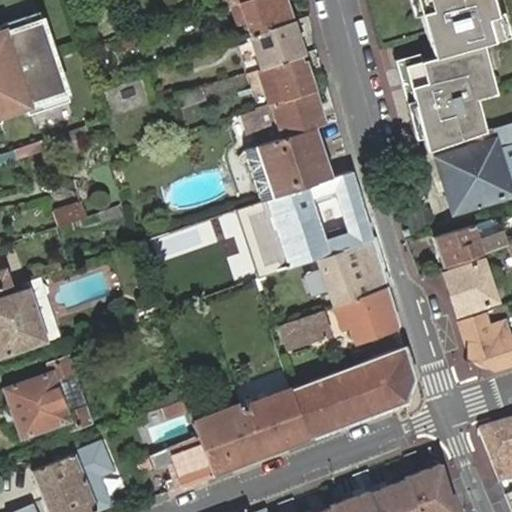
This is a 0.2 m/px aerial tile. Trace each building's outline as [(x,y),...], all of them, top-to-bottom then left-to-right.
[(244,21),(249,34),(291,20),(284,0),(242,0),(232,3),(239,22),(244,21)] [(401,67),(425,154),(464,139),(486,132),(476,98),(494,92),(481,45),(502,39),(491,0),(414,0),(430,58),(401,67)] [(0,114),(24,107),(26,114),(64,102),(35,13),(0,24),(0,114)] [(291,20),(249,34),(258,60),(243,67),(245,73),(255,70),(295,57),(303,54),(291,20)] [(298,64),(295,57),(255,70),(266,105),(310,90),(301,63),(298,64)] [(322,124),(310,90),(266,105),(258,108),(235,116),(246,147),(269,140),(278,137),(322,124)] [(191,103),(188,93),(173,98),(176,108),(191,103)] [(511,122),(490,130),(486,132),(464,139),(467,148),(434,159),(451,214),(511,195),(511,122)] [(244,148),(249,163),(320,140),(316,127),(322,125),(322,124),(278,137),(269,140),(244,148)] [(320,140),(249,163),(261,200),(314,182),(303,152),(322,146),(320,140)] [(303,152),(314,182),(331,176),(322,146),(303,152)] [(165,233),(189,300),(199,297),(251,279),(314,257),(370,237),(349,170),(331,176),(314,182),(261,200),(165,233)] [(56,227),(86,217),(82,203),(80,204),(52,212),(56,227)] [(118,203),(99,212),(108,231),(127,223),(118,203)] [(432,237),(443,267),(483,253),(505,246),(494,216),(432,237)] [(370,237),(314,257),(318,268),(303,274),(310,294),(326,289),(332,306),(385,286),(370,237)] [(484,262),(444,275),(457,315),(497,302),(484,262)] [(29,267),(32,278),(58,269),(57,265),(45,268),(39,265),(29,267)] [(0,288),(11,285),(4,268),(0,269),(0,288)] [(11,285),(0,288),(0,355),(45,340),(24,281),(11,285)] [(355,340),(396,325),(385,286),(332,306),(340,327),(349,324),(355,340)] [(319,310),(277,325),(285,350),(328,335),(319,310)] [(472,363),(488,371),(511,363),(511,338),(504,340),(499,323),(488,327),(484,313),(474,316),(459,321),(472,363)] [(402,346),(288,388),(304,438),(400,400),(412,378),(402,346)] [(55,379),(72,373),(66,356),(48,363),(50,370),(3,387),(20,436),(67,420),(70,426),(88,419),(82,403),(66,409),(55,379)] [(82,403),(72,373),(55,379),(66,409),(82,403)] [(240,406),(258,456),(304,438),(288,388),(240,406)] [(168,403),(180,398),(177,391),(166,395),(168,403)] [(194,393),(182,397),(187,409),(196,435),(209,475),(258,456),(240,406),(238,403),(202,415),(194,393)] [(160,406),(164,417),(187,409),(182,397),(180,398),(168,403),(160,406)] [(478,432),(498,479),(511,473),(511,415),(479,425),(478,432)] [(209,475),(196,435),(153,453),(155,461),(163,458),(165,464),(163,465),(172,489),(209,475)] [(32,469),(42,498),(92,478),(98,475),(110,470),(100,441),(32,469)] [(453,511),(439,463),(403,476),(404,479),(367,492),(367,491),(328,506),(329,507),(317,511),(453,511)] [(92,478),(42,498),(47,511),(91,511),(109,505),(98,475),(92,478)] [(8,511),(35,511),(32,503),(8,511)]
